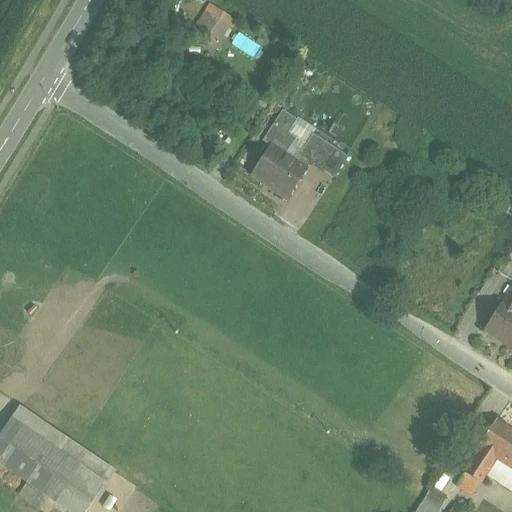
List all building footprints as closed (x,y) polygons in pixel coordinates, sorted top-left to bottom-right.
[(204,31),(197,44),(216,54),(234,21),(204,5),(193,25),(204,31)] [(283,111),(263,141),(271,147),(285,156),(296,139),(289,133),(297,120),(283,111)] [(347,157),(313,135),(295,162),(305,169),(310,161),(334,177),(347,157)] [(271,147),(252,176),(287,200),(307,170),(305,169),(295,162),(285,156),(271,147)] [(511,255),(500,274),(511,281),(511,255)] [(511,293),(504,306),(503,306),(486,332),(511,349),(511,293)] [(30,435),(78,468),(57,500),(74,511),(89,511),(115,474),(39,422),(30,435)] [(30,435),(11,423),(0,438),(0,462),(57,500),(78,468),(30,435)] [(511,432),(497,423),(480,448),(483,450),(466,475),(481,485),(497,460),(511,469),(511,432)] [(481,485),(466,475),(459,487),(473,497),(481,485)]
